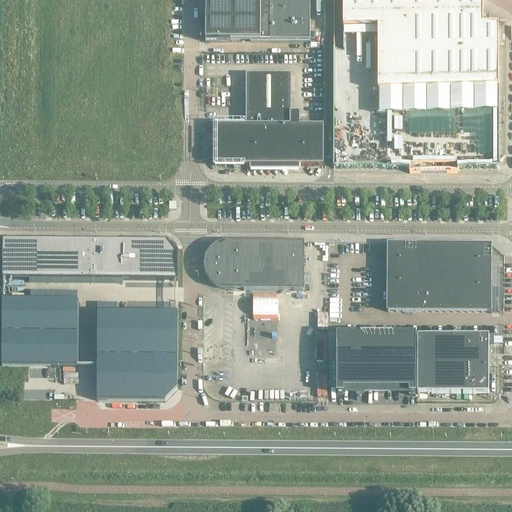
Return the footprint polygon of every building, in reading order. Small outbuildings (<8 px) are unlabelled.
[(209,0),(209,25),(206,25),(206,42),(230,43),(230,42),(310,42),(310,0),(209,0)] [(343,29),(352,29),(378,29),(379,17),(483,16),(482,0),(343,0),(343,29)] [(378,91),(499,91),(499,29),(485,29),(485,16),(483,16),(379,17),(378,29),(378,91)] [(300,127),(300,114),(291,114),(291,76),(246,76),(246,127),(241,127),(241,125),(234,125),(234,127),(217,127),(217,166),(234,167),(234,169),(241,169),(241,167),(250,167),(250,172),(299,172),(299,167),(323,167),(324,127),(300,127)] [(119,242),(117,242),(117,245),(104,245),(104,242),(102,242),(3,241),(2,280),(3,280),(176,281),(178,281),(178,254),(166,242),(119,242)] [(300,244),(228,244),(228,262),(300,262),(300,244)] [(329,245),(315,245),(313,404),(327,404),(329,245)] [(491,314),(492,269),(492,246),(490,246),(490,248),(476,248),(476,247),(475,247),(475,248),(461,247),(447,247),(446,247),(432,247),(418,247),(417,247),(404,247),(404,246),(403,246),(403,247),(398,247),(398,252),(394,256),(389,256),(388,261),(388,262),(388,276),(388,290),(388,312),(490,313),(490,314),(491,314)] [(300,280),(204,279),(204,314),(300,315),(300,280)] [(2,300),(2,367),(28,367),(48,367),(77,368),(78,301),(3,300),(2,300)] [(175,313),(98,312),(97,401),(97,402),(165,402),(177,390),(178,313),(175,313)] [(300,333),(204,332),(203,367),(299,368),(300,333)] [(337,337),(337,396),(343,396),(343,389),(410,389),(410,396),(416,396),(416,389),(415,389),(416,337),(337,337)] [(489,395),(489,337),(417,337),(417,395),(419,395),(419,394),(427,394),(427,395),(489,395)] [(299,386),(227,385),(227,403),(299,403),(299,386)]
